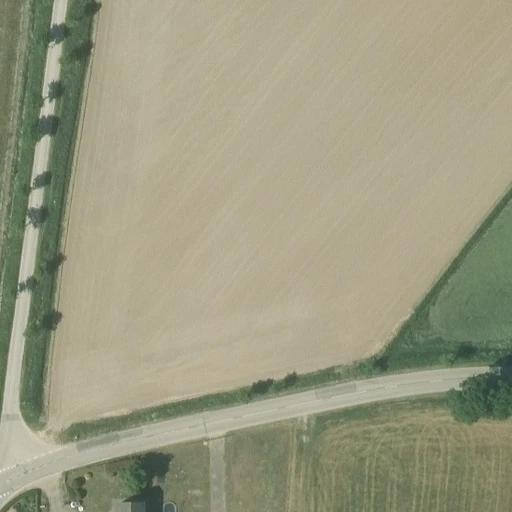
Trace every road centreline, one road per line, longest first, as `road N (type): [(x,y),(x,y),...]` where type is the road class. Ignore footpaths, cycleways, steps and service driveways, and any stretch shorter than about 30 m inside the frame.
road 1 (tertiary): [(17,479),(68,457),(232,420),(434,382),(511,377)]
road 2 (unclassified): [(61,0),(11,397),(17,479)]
